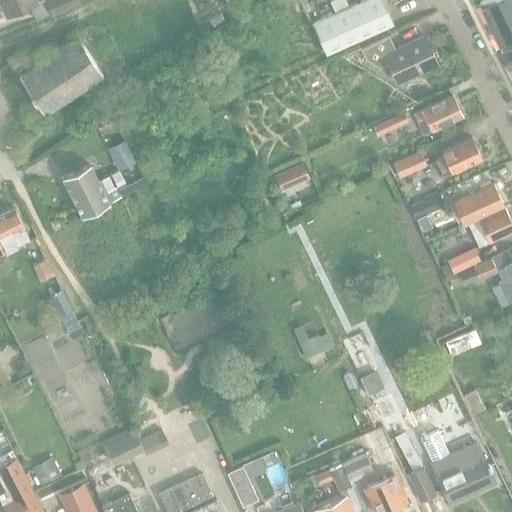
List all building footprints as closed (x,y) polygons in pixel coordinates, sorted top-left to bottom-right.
[(37,0),(35,1),(33,0),(0,0),(0,6),(4,16),(27,5),(33,19),(48,13),(49,14),(77,3),(75,0),(37,0)] [(364,0),(348,7),(335,14),(312,25),(326,54),(392,23),(380,0),(364,0)] [(335,14),(348,7),(344,0),(335,0),(330,3),(335,14)] [(511,0),(484,0),(480,2),(503,49),(511,44),(511,0)] [(102,33),(96,37),(89,27),(73,38),(73,37),(70,39),(71,40),(60,47),(59,46),(56,48),(57,49),(46,57),(45,56),(43,57),(43,58),(32,66),(31,65),(29,67),(30,68),(19,75),(18,74),(16,75),(18,79),(20,78),(42,113),(41,113),(43,116),(45,115),(44,114),(56,106),(57,107),(59,106),(58,105),(70,97),(71,98),(73,96),(72,95),(84,88),(84,89),(87,87),(87,86),(98,78),(106,90),(129,75),(102,33)] [(357,46),(363,59),(389,47),(383,33),(357,46)] [(424,34),(383,53),(397,81),(438,63),(424,34)] [(7,59),(16,72),(27,65),(19,52),(7,59)] [(413,113),(423,134),(461,116),(452,95),(413,113)] [(386,117),(391,128),(407,121),(403,111),(386,117)] [(435,161),(443,177),(481,159),(471,138),(440,152),(443,157),(435,161)] [(393,165),(400,179),(428,167),(421,152),(393,165)] [(80,214),(117,196),(113,188),(103,193),(89,165),(62,178),(80,214)] [(463,224),(503,206),(492,183),(453,202),(463,224)] [(408,206),(413,218),(443,206),(438,194),(408,206)] [(511,224),(503,206),(463,224),(464,225),(468,224),(479,246),(488,242),(511,230),(511,224)] [(0,217),(0,248),(1,251),(28,237),(14,210),(0,217)] [(446,259),(453,273),(479,260),(473,247),(446,259)] [(511,257),(507,248),(490,256),(490,257),(453,273),(458,285),(477,277),(478,279),(496,271),(501,282),(496,284),(503,299),(511,294),(511,257)] [(50,296),(63,324),(76,318),(62,290),(50,296)] [(358,371),(378,417),(394,409),(374,364),(358,371)] [(126,395),(137,418),(152,411),(141,388),(126,395)] [(476,439),(448,451),(443,441),(437,428),(421,436),(438,475),(437,475),(449,504),(495,484),(489,469),(491,468),(489,463),(487,464),(483,455),(476,439)] [(133,431),(105,445),(113,463),(142,449),(133,431)] [(406,472),(419,501),(433,494),(404,431),(396,435),(412,470),(406,472)] [(340,462),(354,492),(349,481),(373,470),(364,451),(340,462)] [(253,468),(263,481),(280,467),(269,454),(253,468)] [(0,485),(13,511),(36,511),(38,511),(10,457),(0,462),(0,485)] [(351,511),(344,496),(354,492),(340,462),(315,474),(319,484),(332,478),(341,498),(316,509),(316,511),(351,511)] [(242,467),(227,474),(239,502),(253,495),(242,467)] [(165,511),(175,511),(212,495),(202,473),(157,494),(165,511)] [(364,487),(375,511),(381,511),(405,501),(393,474),(364,487)] [(97,511),(85,482),(60,495),(68,511),(97,511)] [(137,511),(128,493),(101,506),(103,511),(137,511)] [(221,511),(215,497),(192,508),(183,511),(221,511)] [(306,511),(300,498),(298,499),(280,507),(282,511),(306,511)]
